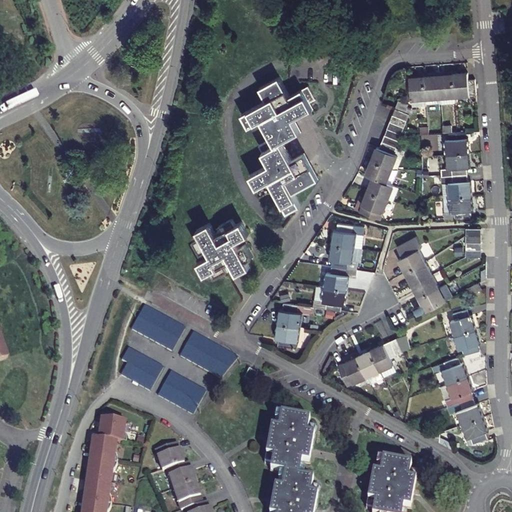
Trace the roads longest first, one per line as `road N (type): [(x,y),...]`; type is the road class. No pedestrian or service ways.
road 1 (residential): [(508,478),(488,51)]
road 2 (residential): [(229,336),(346,176),(388,66),(397,58),(488,51)]
road 3 (residential): [(488,482),(304,376)]
road 4 (secondary): [(26,226),(60,298),(60,411)]
road 5 (residential): [(243,511),(211,450),(161,407),(115,386)]
road 6 (secondary): [(60,411),(119,236)]
road 7 (tertiary): [(146,158),(184,0)]
road 8 (secondary): [(146,158),(128,107),(64,79)]
